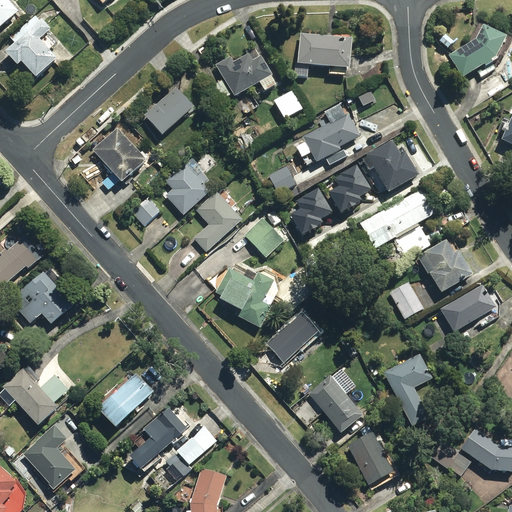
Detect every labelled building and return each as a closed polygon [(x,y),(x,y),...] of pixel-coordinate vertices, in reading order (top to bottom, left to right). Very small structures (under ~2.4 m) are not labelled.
[(0,0),(0,30),(20,13),(8,0),(0,0)] [(88,9),(96,18),(102,12),(94,3),(88,9)] [(94,23),(100,30),(106,24),(100,18),(94,23)] [(23,64),(38,80),(59,60),(41,41),(52,31),(43,21),(7,54),(19,66),(23,64)] [(446,57),(460,79),(475,69),(481,78),(498,67),(492,58),(497,54),(507,34),(483,22),(475,38),(446,57)] [(294,75),(308,76),(309,63),(350,66),(352,36),(300,32),(298,60),(295,60),(294,75)] [(216,64),(235,95),(272,73),(261,54),(252,59),(248,52),(233,61),(230,56),(216,64)] [(145,113),(162,133),(193,105),(176,86),(145,113)] [(275,100),(285,118),(302,108),(292,90),(275,100)] [(371,94),(357,101),(361,110),(376,103),(371,94)] [(311,152),(316,161),(341,148),(340,145),(360,135),(348,113),(303,136),(306,141),(296,146),(302,156),(311,152)] [(511,116),(502,138),(511,142),(511,116)] [(121,121),(126,126),(130,123),(126,117),(121,121)] [(117,127),(92,149),(121,180),(146,158),(117,127)] [(374,165),(389,191),(419,173),(406,149),(401,153),(393,139),(367,154),(369,156),(359,162),(364,171),(374,165)] [(165,195),(183,215),(210,190),(184,161),(163,179),(172,189),(165,195)] [(269,175),(279,193),(296,184),(287,165),(269,175)] [(352,205),(359,217),(386,200),(378,186),(366,193),(363,187),(358,190),(363,198),(352,205)] [(360,222),(375,248),(396,236),(396,235),(438,211),(423,187),(360,222)] [(194,237),(206,251),(242,219),(216,190),(195,209),(209,224),(194,237)] [(131,212),(144,225),(160,209),(148,196),(131,212)] [(260,211),(269,219),(274,213),(266,205),(260,211)] [(244,234),(265,257),(284,239),(263,217),(244,234)] [(318,236),(312,228),(300,238),(306,246),(318,236)] [(328,247),(338,263),(357,252),(347,236),(328,247)] [(430,272),(442,292),(474,273),(459,248),(454,251),(446,238),(424,251),(435,269),(430,272)] [(0,287),(35,256),(19,240),(0,256),(0,287)] [(41,312),(51,323),(72,304),(55,285),(61,280),(50,267),(44,273),(42,270),(9,299),(30,322),(41,312)] [(235,314),(260,327),(271,306),(263,302),(274,280),(258,271),(253,280),(229,268),(215,292),(223,296),(222,299),(238,307),(235,314)] [(390,293),(405,319),(424,308),(409,282),(390,293)] [(483,284),(441,308),(455,331),(496,306),(483,284)] [(267,343),(285,362),(318,330),(301,312),(267,343)] [(0,349),(0,367),(9,360),(0,349)] [(384,372),(413,426),(430,417),(414,387),(433,378),(420,353),(384,372)] [(80,356),(74,361),(84,372),(90,366),(80,356)] [(3,386),(37,424),(58,406),(23,368),(3,386)] [(98,408),(116,427),(153,391),(135,372),(98,408)] [(308,392),(341,433),(364,414),(330,374),(308,392)] [(371,407),(376,413),(385,405),(381,399),(371,407)] [(130,455),(141,467),(187,428),(169,407),(144,428),(151,437),(130,455)] [(66,438),(54,424),(21,453),(53,489),(75,469),(56,448),(66,438)] [(205,425),(176,451),(189,464),(217,439),(205,425)] [(502,445),(500,445),(475,428),(461,448),(492,469),(511,470),(511,440),(502,440),(502,445)] [(347,444),(369,485),(394,471),(373,431),(347,444)] [(432,455),(449,467),(460,451),(443,439),(432,455)] [(21,452),(11,444),(5,452),(15,460),(21,452)] [(175,453),(166,461),(169,466),(179,458),(175,453)] [(0,511),(1,511),(6,507),(2,503),(12,491),(9,489),(16,481),(0,466),(0,511)] [(217,511),(217,506),(226,475),(201,468),(190,503),(191,510),(186,511),(217,511)] [(135,511),(140,511),(145,508),(139,501),(132,508),(135,511)]
